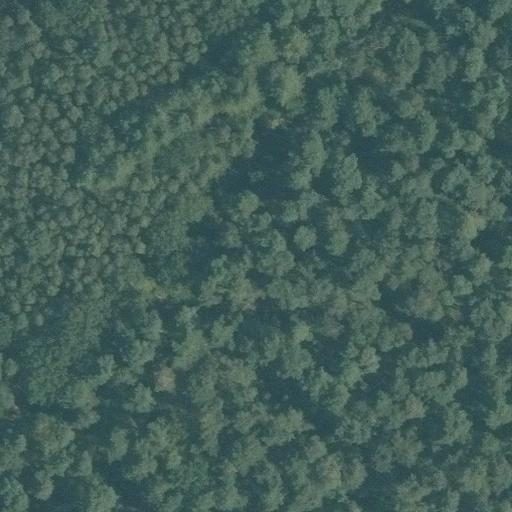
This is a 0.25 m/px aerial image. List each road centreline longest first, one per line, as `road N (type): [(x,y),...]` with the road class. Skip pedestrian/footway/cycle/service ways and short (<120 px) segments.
road 1 (track): [(390,0),(18,405)]
road 2 (track): [(131,282),(323,307),(511,314)]
